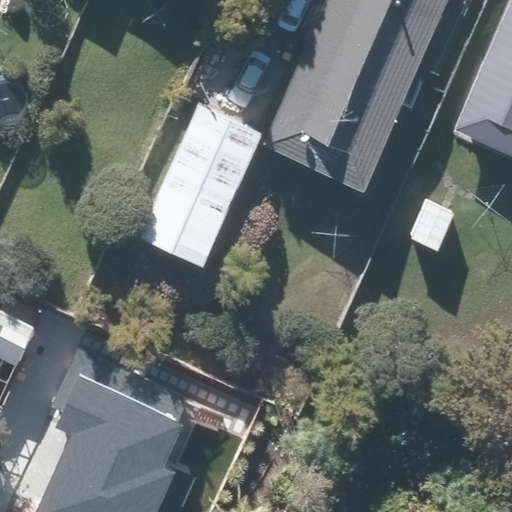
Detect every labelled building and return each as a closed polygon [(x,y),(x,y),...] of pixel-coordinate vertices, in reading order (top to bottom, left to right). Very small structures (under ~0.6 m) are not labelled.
[(330,0),(272,133),(377,178),(453,0),(330,0)] [(511,0),(455,117),(511,143),(511,0)] [(270,122),(197,92),(143,227),(215,256),(270,122)] [(0,406),(45,306),(0,286),(0,406)] [(31,511),(166,511),(181,483),(169,477),(196,423),(74,362),(44,423),(70,435),(31,511)]
